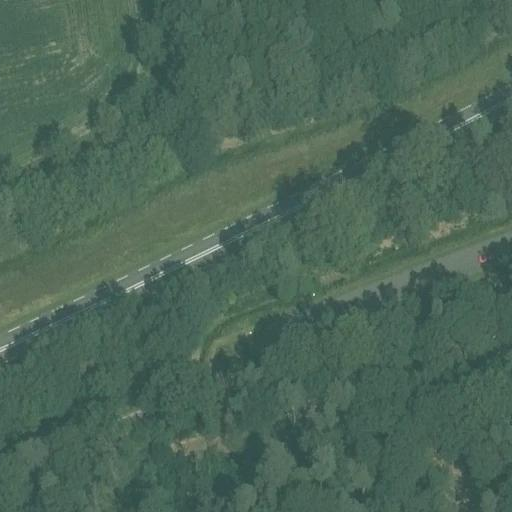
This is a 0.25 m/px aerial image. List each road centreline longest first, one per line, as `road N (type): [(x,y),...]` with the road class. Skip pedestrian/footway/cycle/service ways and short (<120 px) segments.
road 1 (primary): [(0,345),(511,98)]
road 2 (unclassified): [(374,511),(252,383),(240,358),(511,252)]
road 3 (unclassified): [(0,208),(156,123),(172,78),(163,0)]
